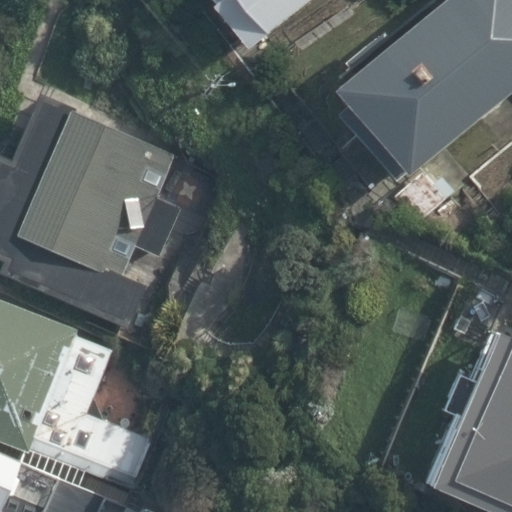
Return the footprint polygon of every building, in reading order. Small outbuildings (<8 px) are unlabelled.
[(288,0),(263,0),(273,12),(288,0)] [(511,0),(418,0),(337,67),(413,160),(501,88),(511,101),(511,0)] [(183,141),(34,84),(10,148),(0,144),(0,247),(13,252),(7,267),(120,309),(132,277),(120,273),(131,243),(162,255),(186,193),(166,186),(183,141)] [(107,340),(0,295),(0,430),(120,480),(140,433),(78,408),(107,340)] [(511,324),(488,315),(422,472),(511,509),(511,324)] [(116,511),(124,495),(0,442),(0,507),(11,511),(116,511)]
